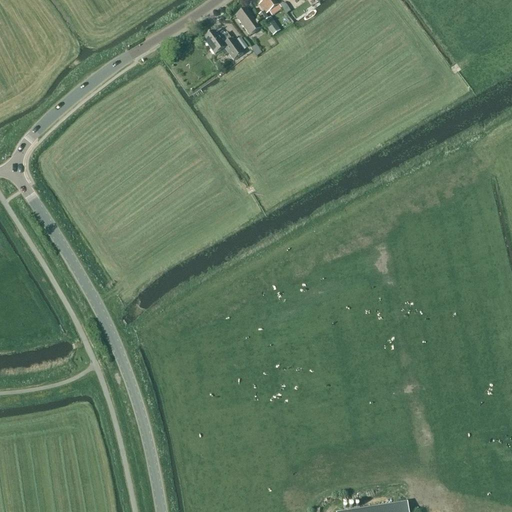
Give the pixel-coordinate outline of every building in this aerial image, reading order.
[(259,0),(262,3),(259,5),(266,15),(278,6),(274,0),(259,0)] [(286,6),(281,9),(286,15),(290,12),(286,6)] [(236,18),(249,37),(260,30),(247,10),(236,18)] [(269,20),(263,12),(258,16),(272,37),(280,32),(270,18),(269,20)] [(233,62),(236,59),(243,55),(232,40),(223,46),(214,33),(203,41),(215,57),(221,53),(224,57),(228,55),(233,62)] [(259,49),(256,45),(253,47),(251,49),(256,57),(262,53),(259,49)] [(408,511),(407,503),(349,511),(408,511)]
